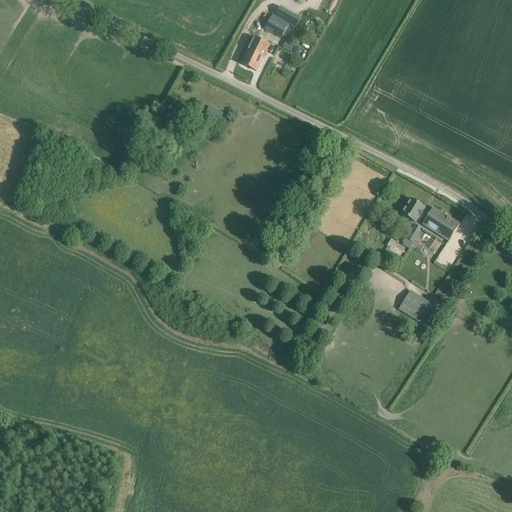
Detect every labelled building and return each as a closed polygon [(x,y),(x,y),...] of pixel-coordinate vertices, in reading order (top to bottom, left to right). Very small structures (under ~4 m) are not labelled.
[(289,24),(273,15),(265,30),(281,38),(289,24)] [(241,64),(256,72),(269,44),(254,37),(241,64)] [(295,47),(286,41),(283,46),(292,52),(295,47)] [(209,107),(205,116),(219,123),(223,114),(209,107)] [(425,207),(411,199),(402,214),(415,222),(418,218),(424,222),(422,225),(450,241),(460,225),(433,208),(430,213),(426,210),(425,212),(422,211),(425,207)] [(422,229),(415,225),(402,245),(409,250),(422,229)] [(385,244),(389,247),(390,248),(394,241),(389,238),(385,244)] [(408,295),(399,310),(420,323),(430,308),(408,295)]
